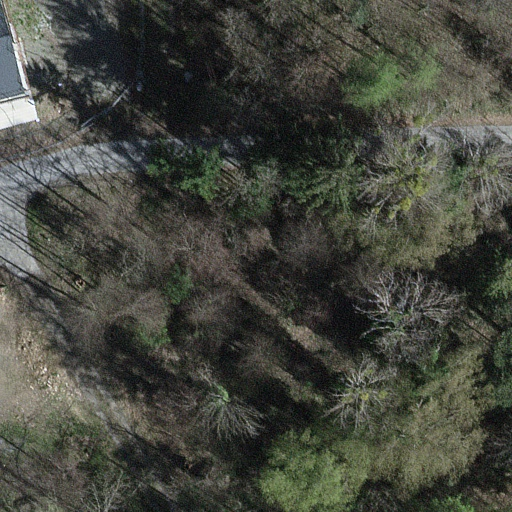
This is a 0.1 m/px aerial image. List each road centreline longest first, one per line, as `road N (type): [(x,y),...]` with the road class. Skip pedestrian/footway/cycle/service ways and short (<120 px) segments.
road 1 (unclassified): [(511,137),(103,158),(0,181)]
road 2 (track): [(0,229),(167,511)]
